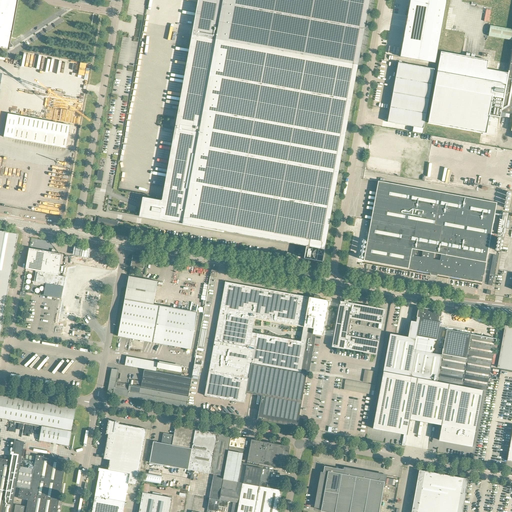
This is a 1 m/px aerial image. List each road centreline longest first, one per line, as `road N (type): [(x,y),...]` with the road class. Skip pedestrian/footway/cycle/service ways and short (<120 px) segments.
road 1 (unclassified): [(331,281),(382,0)]
road 2 (unclassified): [(76,234),(119,0)]
road 3 (unknown): [(82,205),(103,207),(138,0)]
road 4 (unclassified): [(511,479),(300,440)]
road 5 (tertiary): [(124,242),(331,281)]
road 6 (unclassified): [(300,440),(96,403)]
road 7 (tertiary): [(331,281),(511,312)]
road 8 (unclassified): [(96,403),(124,242)]
road 9 (unclassified): [(0,384),(28,225)]
